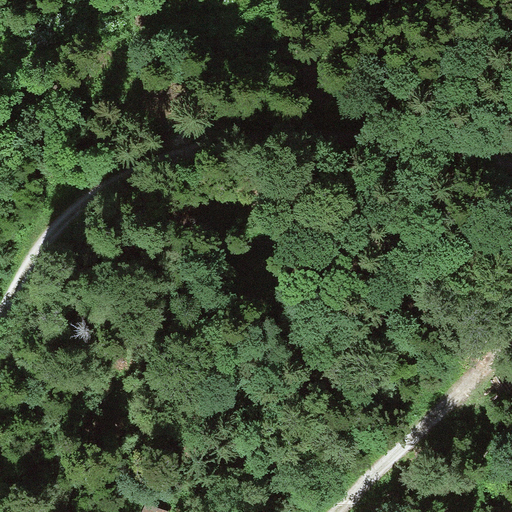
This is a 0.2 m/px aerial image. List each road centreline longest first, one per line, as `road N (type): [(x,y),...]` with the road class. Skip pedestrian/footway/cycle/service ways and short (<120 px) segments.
road 1 (track): [(511,150),(286,129),(121,170),(72,202),(41,236),(0,313)]
road 2 (track): [(511,205),(199,511)]
road 3 (track): [(333,511),(511,347)]
road 4 (track): [(0,56),(227,0)]
